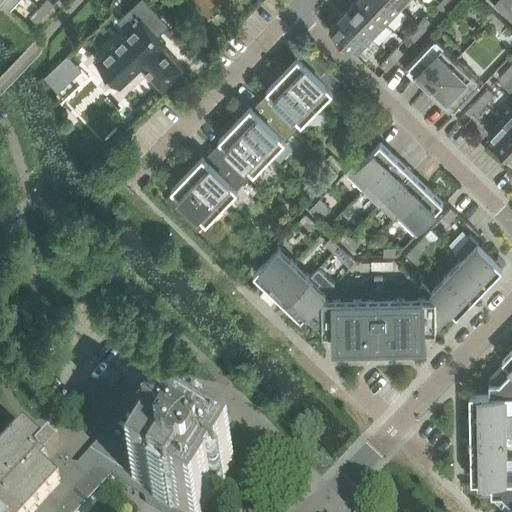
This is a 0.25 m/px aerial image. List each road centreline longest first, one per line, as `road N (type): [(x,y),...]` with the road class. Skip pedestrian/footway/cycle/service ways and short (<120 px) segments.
road 1 (residential): [(511,221),(294,12)]
road 2 (residential): [(324,501),(511,305)]
road 3 (residential): [(294,12),(130,184)]
